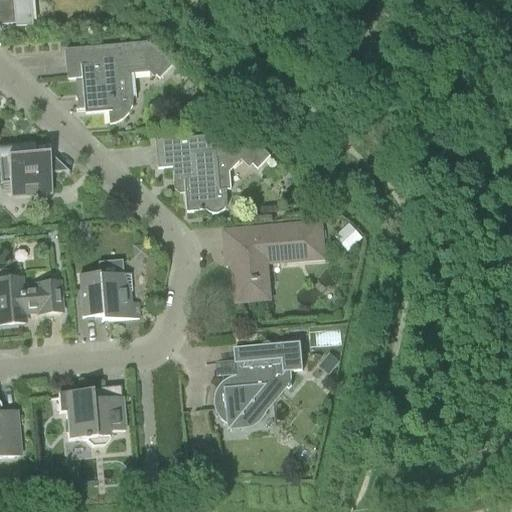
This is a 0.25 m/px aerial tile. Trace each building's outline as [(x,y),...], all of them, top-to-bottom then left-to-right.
[(0,0),(0,27),(15,26),(16,30),(33,28),(30,0),(0,0)] [(84,50),(65,52),(67,82),(82,81),(85,116),(108,114),(109,127),(111,127),(114,126),(116,125),(118,125),(120,124),(122,122),(123,121),(125,119),(127,118),(128,116),(129,114),(130,112),(131,110),(132,108),(132,106),(132,104),(133,102),(133,100),(136,99),(134,76),(149,75),(154,80),(156,78),(159,81),(173,66),(150,44),(84,50)] [(175,141),(155,142),(157,171),(172,170),(173,184),(184,183),(186,215),(206,213),(207,214),(208,214),(209,215),(210,215),(211,216),(212,216),(213,216),(214,216),(215,216),(216,216),(217,216),(218,216),(219,215),(220,215),(221,214),(222,214),(223,213),(223,212),(224,211),(225,210),(225,209),(225,208),(226,207),(226,206),(226,205),(226,204),(225,192),(230,191),(228,174),(243,158),(244,159),(257,171),(269,158),(245,134),(175,141)] [(12,146),(0,147),(0,184),(0,186),(8,185),(10,198),(30,195),(50,193),(48,175),(65,174),(69,178),(70,177),(53,160),(47,161),(46,156),(34,157),(32,144),(12,146)] [(315,198),(301,199),(302,216),(316,215),(315,198)] [(89,224),(72,226),(73,243),(86,242),(90,236),(89,224)] [(242,232),(222,234),(225,259),(232,259),(233,269),(236,304),(256,302),(267,301),(264,260),(280,258),(281,264),(307,262),(323,261),(320,225),(304,227),(299,227),(242,232)] [(97,276),(78,278),(81,321),(100,319),(100,324),(107,324),(130,322),(138,321),(136,305),(129,306),(128,295),(131,295),(130,276),(98,279),(97,276)] [(0,327),(24,326),(23,315),(37,314),(37,317),(61,315),(59,295),(58,285),(35,287),(35,289),(21,290),(20,281),(0,282),(0,327)] [(225,426),(227,427),(228,433),(230,430),(246,429),(248,429),(249,428),(251,428),(255,426),(256,425),(258,424),(259,423),(260,422),(261,420),(262,418),(263,417),(264,415),(264,413),(265,412),(265,410),(265,408),(265,406),(265,404),(263,390),(275,375),(302,373),(299,346),(271,348),(270,347),(270,346),(268,345),(266,345),(265,345),(264,346),(263,346),(262,348),(262,349),(233,352),(236,379),(232,379),(229,381),(226,382),(223,385),(220,387),(218,390),(216,394),(215,395),(214,397),(214,400),(214,402),(214,404),(214,407),(214,409),(215,411),(215,414),(216,416),(217,418),(219,419),(220,421),(221,423),(223,424),(225,426)] [(329,357),(320,367),(329,375),(338,365),(329,357)] [(66,396),(56,397),(57,400),(58,416),(65,415),(66,435),(67,444),(83,442),(83,443),(85,443),(86,445),(91,450),(103,449),(108,443),(107,435),(124,434),(121,400),(120,400),(104,401),(103,397),(90,398),(90,394),(66,396)] [(0,461),(11,460),(10,452),(19,451),(17,433),(16,413),(0,414),(0,461)] [(50,492),(36,493),(38,506),(51,505),(50,492)]
